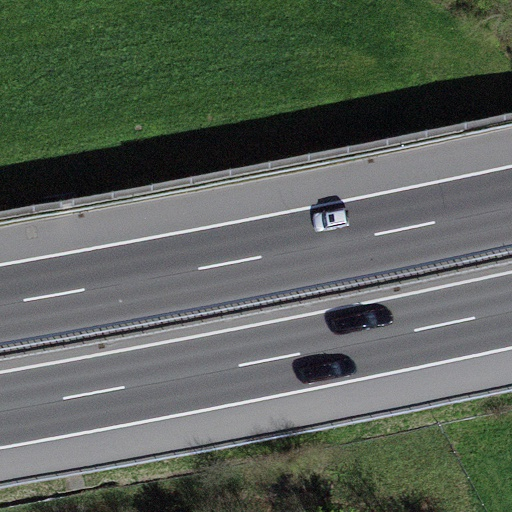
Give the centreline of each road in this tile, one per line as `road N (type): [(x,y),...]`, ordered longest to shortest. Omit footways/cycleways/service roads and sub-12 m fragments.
road 1 (motorway): [(0,412),(511,311)]
road 2 (motorway): [(511,205),(0,303)]
